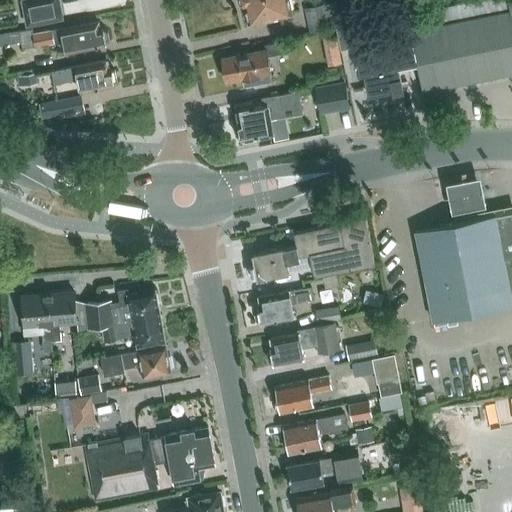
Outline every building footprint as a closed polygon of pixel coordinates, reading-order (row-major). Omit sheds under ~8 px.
[(59,0),(22,0),(27,25),(63,18),(59,0)] [(238,0),(240,5),(243,7),(247,6),(251,23),(292,14),(288,0),(238,0)] [(508,0),(477,0),(409,14),(408,14),(419,64),(424,92),(511,73),(511,2),(509,3),(508,0)] [(327,3),(307,7),(312,31),(332,26),(327,3)] [(360,75),(364,74),(368,95),(403,88),(399,68),(419,64),(408,14),(390,18),(396,46),(356,54),(360,75)] [(25,49),(64,41),(66,53),(107,46),(107,44),(110,39),(109,33),(104,30),(103,28),(101,29),(99,22),(62,29),(33,34),(33,29),(21,31),(25,49)] [(355,37),(352,24),(335,28),(338,41),(355,37)] [(0,44),(21,41),(19,30),(0,33),(0,44)] [(267,51),(223,59),(228,83),(244,80),(245,86),(273,81),(268,57),(284,54),(282,43),(266,46),(267,51)] [(107,62),(53,73),(56,86),(80,82),(83,94),(115,88),(114,84),(119,83),(116,72),(112,73),(111,70),(109,70),(107,62)] [(338,80),(336,68),(310,73),(313,85),(338,80)] [(38,82),(36,72),(17,76),(18,85),(38,82)] [(316,87),(321,111),(349,106),(344,82),(316,87)] [(270,118),(286,116),(303,112),(300,92),(263,98),(264,105),(254,107),(253,102),(237,105),(240,123),(239,123),(239,125),(235,129),(237,136),(242,138),(242,139),(273,134),(270,118)] [(42,104),(45,118),(85,110),(83,97),(56,102),(42,104)] [(480,166),(445,172),(451,203),(486,197),(480,166)] [(511,214),(495,217),(495,216),(415,232),(433,319),(434,328),(457,324),(456,315),(511,303),(511,214)] [(374,263),(364,218),(294,232),(296,244),(284,248),(283,246),(252,253),(254,264),(251,268),(252,274),(256,276),(257,279),(276,275),(279,278),(286,276),(287,273),(288,273),(286,259),(310,254),(315,276),(374,263)] [(309,287),(258,297),(260,305),(258,306),(261,324),(293,318),(291,304),(312,301),(309,287)] [(88,329),(102,327),(160,315),(156,290),(129,295),(128,289),(118,291),(121,306),(112,308),(111,301),(86,303),(88,329)] [(384,293),(366,290),(363,302),(381,306),(384,293)] [(48,294),(51,340),(61,339),(60,322),(77,320),(75,292),(48,294)] [(42,341),(51,340),(48,294),(22,296),(24,324),(41,323),(42,341)] [(337,306),(312,311),(315,325),(339,320),(337,306)] [(165,343),(160,315),(102,327),(105,343),(117,340),(117,338),(135,335),(137,347),(165,343)] [(322,350),(326,353),(333,352),(335,347),(340,347),(336,322),(298,328),(299,334),(270,339),(272,347),(269,348),(269,351),(267,353),(269,361),(272,362),(272,366),(304,360),(302,347),(317,345),(318,351),(322,350)] [(377,354),(374,339),(345,345),(348,359),(377,354)] [(30,340),(12,341),(14,373),(32,372),(30,340)] [(124,371),(124,369),(124,367),(140,364),(142,376),(171,371),(166,346),(108,357),(101,358),(104,375),(124,371)] [(393,355),(372,360),(377,383),(379,382),(381,396),(401,392),(393,355)] [(98,374),(79,378),(81,394),(101,390),(98,374)] [(77,395),(75,376),(54,379),(56,397),(77,395)] [(331,388),(328,376),(277,387),(279,398),(276,400),(277,409),(280,410),(281,412),(313,406),(310,393),(331,388)] [(91,394),(92,403),(107,401),(106,391),(91,394)] [(389,396),(379,398),(381,410),(391,408),(389,396)] [(372,417),(369,399),(348,403),(352,421),(372,417)] [(345,428),(342,414),(284,426),(286,439),(284,442),(286,448),(288,450),(289,453),(321,447),(319,433),(345,428)] [(85,444),(95,499),(158,488),(154,462),(169,459),(173,484),(199,479),(197,467),(213,464),(213,465),(215,464),(208,426),(207,426),(207,427),(165,434),(165,435),(149,438),(148,432),(85,444)] [(371,426),(355,429),(358,444),(374,441),(371,426)] [(406,437),(387,441),(391,463),(411,459),(406,437)] [(319,458),(287,464),(291,487),(324,481),(322,471),(337,469),(339,482),(363,478),(357,448),(334,452),(334,456),(320,459),(319,458)] [(403,488),(406,511),(408,511),(435,508),(431,484),(403,488)] [(330,493),(297,499),(299,511),(298,511),(334,511),(333,505),(355,501),(352,487),(330,491),(330,493)] [(223,511),(219,492),(202,495),(199,493),(188,495),(190,509),(171,511),(223,511)] [(0,511),(23,511),(22,499),(0,500),(0,511)]
